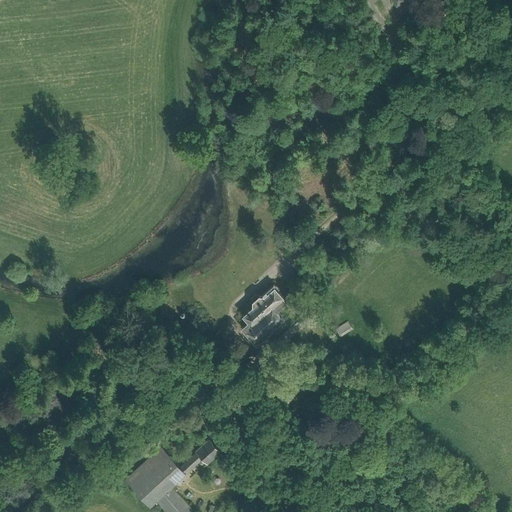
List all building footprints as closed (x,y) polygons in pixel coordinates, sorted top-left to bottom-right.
[(262,295),(260,295),(253,300),(253,302),(254,305),(253,305),(254,305),(244,315),(252,324),(245,330),(257,343),(284,318),(279,313),(282,310),(280,308),(288,301),(275,287),(265,296),(264,295),(264,296),(262,295)] [(348,321),(336,329),(340,334),(351,327),(348,321)] [(284,345),(295,334),(289,328),(278,339),(284,345)] [(299,390),(261,351),(246,365),(284,404),(299,390)] [(219,420),(224,417),(214,400),(209,403),(219,420)] [(195,511),(172,486),(204,457),(209,463),(221,452),(209,438),(197,450),(198,451),(182,466),(162,444),(125,478),(151,506),(157,501),(166,511),(195,511)] [(395,440),(379,458),(387,465),(403,448),(395,440)]
